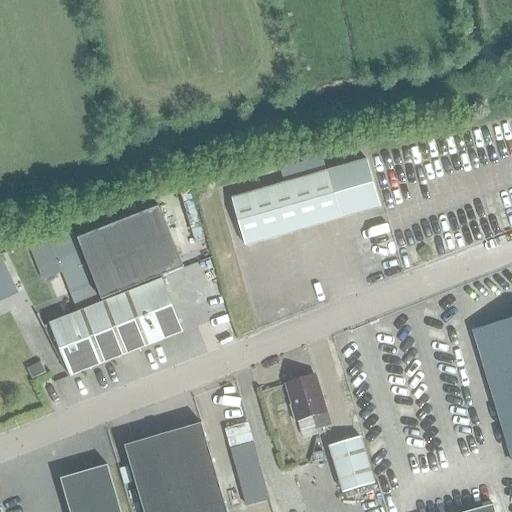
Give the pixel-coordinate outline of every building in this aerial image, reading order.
[(367,162),(233,200),(246,246),(381,208),(367,162)] [(50,324),(45,327),(38,314),(37,315),(64,367),(64,366),(66,365),(71,377),(184,332),(163,280),(136,291),(135,288),(185,268),(161,207),(79,239),(103,300),(123,292),(124,295),(100,304),(78,313),(50,324)] [(78,313),(100,304),(84,264),(66,271),(52,235),(29,244),(43,280),(62,273),(78,313)] [(511,460),(511,321),(475,332),(511,460)] [(295,422),(313,417),(317,431),(332,426),(327,411),(325,411),(315,376),(287,384),(293,405),(290,406),(295,422)] [(143,511),(226,511),(201,425),(124,447),(143,511)] [(375,484),(361,438),(330,447),(343,494),(375,484)] [(121,511),(108,466),(61,480),(70,511),(121,511)]
